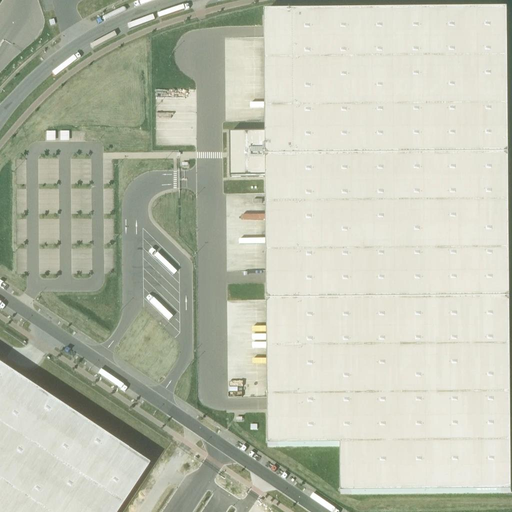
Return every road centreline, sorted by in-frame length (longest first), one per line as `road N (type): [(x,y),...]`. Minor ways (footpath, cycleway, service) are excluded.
road 1 (residential): [(0,295),(318,511)]
road 2 (residential): [(0,116),(84,41),(183,0)]
